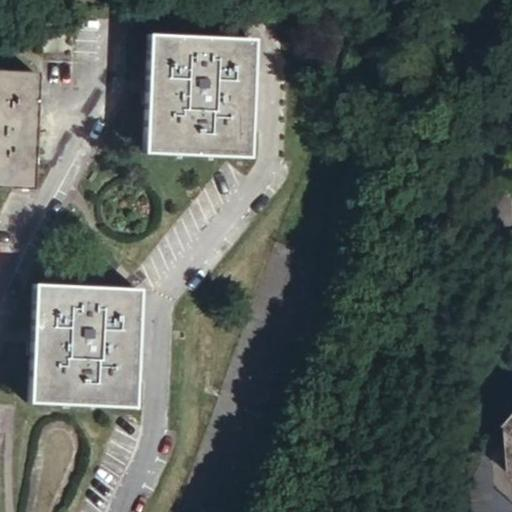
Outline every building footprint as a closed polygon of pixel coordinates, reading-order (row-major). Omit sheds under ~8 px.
[(286,18),(285,35),(303,36),(304,19),(286,18)] [(151,45),(147,151),(252,154),(256,48),(151,45)] [(36,67),(34,66),(0,65),(0,182),(34,183),(38,67),(36,67)] [(146,284),(41,280),(36,399),(140,403),(146,284)] [(497,434),(476,460),(477,511),(511,511),(511,499),(498,484),(498,461),(497,443),(497,434)] [(511,459),(511,441),(497,443),(498,461),(511,459)]
